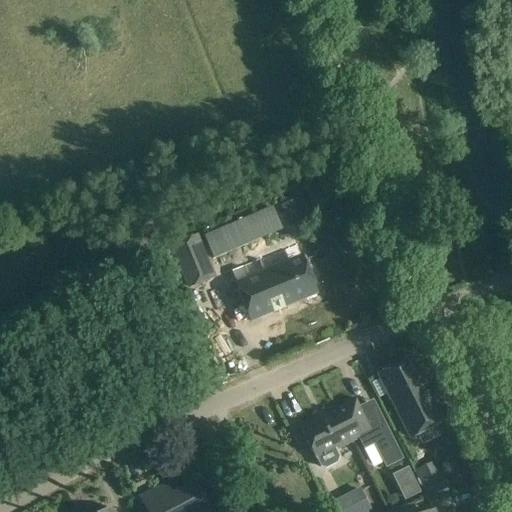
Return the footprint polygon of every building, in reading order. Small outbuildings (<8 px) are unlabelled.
[(308,216),(300,197),(279,206),(287,225),(308,216)] [(203,250),(197,236),(170,247),(187,288),(204,281),(192,254),(203,250)] [(285,264),(280,251),(229,271),(250,321),(316,294),(301,257),(285,264)] [(440,423),(409,360),(379,375),(409,438),(440,423)] [(336,408),(298,427),(307,445),(315,460),(316,460),(319,467),(325,469),(336,463),(338,458),(336,454),(335,451),(353,442),(358,439),(364,450),(374,445),(385,468),(401,460),(374,405),(368,408),(366,404),(359,408),(354,399),(336,408)] [(427,467),(417,472),(428,497),(447,489),(441,478),(434,481),(427,467)] [(396,474),(403,488),(413,483),(406,469),(396,474)] [(208,511),(194,484),(163,499),(158,490),(141,499),(147,511),(208,511)] [(345,497),(331,504),(335,511),(367,511),(370,511),(364,501),(350,508),(345,497)]
